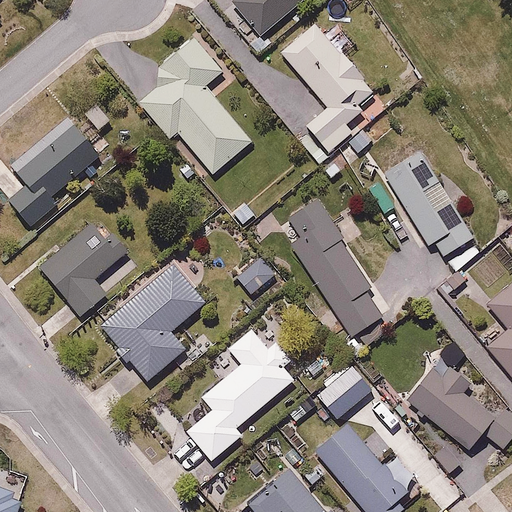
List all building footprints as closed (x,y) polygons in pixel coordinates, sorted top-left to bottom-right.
[(314,0),(238,0),(232,5),(263,43),(314,0)] [(356,132),(350,125),(363,114),(358,108),(375,94),(318,25),(282,54),(326,106),(294,133),(332,178),(377,141),(364,126),(356,132)] [(214,176),(254,142),(206,86),(222,72),(193,38),(152,74),(162,85),(140,104),(170,139),(177,133),(214,176)] [(97,102),(76,121),(97,144),(118,124),(97,102)] [(54,201),(99,158),(63,121),(12,171),(28,188),(8,207),(33,232),(59,206),(54,201)] [(423,151),(384,173),(428,250),(436,246),(442,257),(474,239),(423,151)] [(393,312),(321,201),(281,226),(353,338),(393,312)] [(133,257),(98,218),(41,270),(86,320),(108,300),(97,289),(133,257)] [(281,273),(264,252),(236,275),(253,296),(281,273)] [(172,334),(212,298),(176,257),(100,326),(153,385),(189,352),(172,334)] [(511,285),(486,307),(505,329),(485,346),(511,378),(511,285)] [(221,337),(211,327),(190,348),(200,358),(221,337)] [(237,429),(295,382),(283,368),(292,361),(275,340),(267,347),(253,331),(214,362),(227,378),(200,401),(211,414),(185,434),(211,465),(244,438),(237,429)] [(495,416),(464,392),(469,385),(438,360),(400,409),(420,425),(426,417),(452,438),(434,461),(453,476),(484,437),(505,454),(511,445),(511,418),(500,409),(495,416)] [(351,368),(317,396),(338,422),(372,395),(351,368)] [(351,424),(315,455),(364,511),(400,511),(416,499),(351,424)] [(296,461),(275,434),(253,451),(274,478),(296,461)] [(329,511),(293,471),(247,511),(329,511)] [(30,511),(4,477),(0,479),(0,511),(30,511)]
